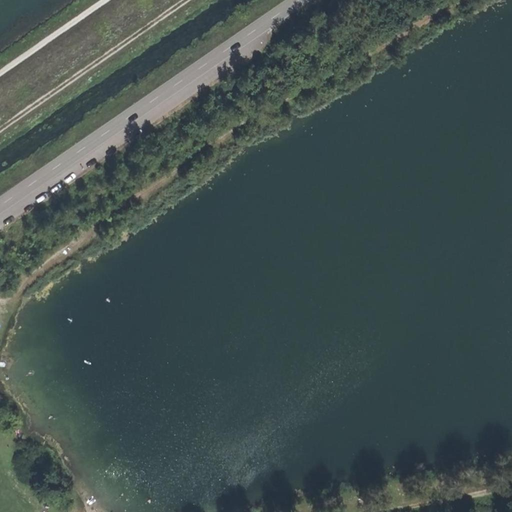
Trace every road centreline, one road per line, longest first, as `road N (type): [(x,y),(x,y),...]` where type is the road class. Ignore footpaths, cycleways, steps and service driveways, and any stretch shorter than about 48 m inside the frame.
road 1 (tertiary): [(299,0),(0,208)]
road 2 (track): [(193,0),(0,133)]
road 3 (track): [(107,0),(0,73)]
